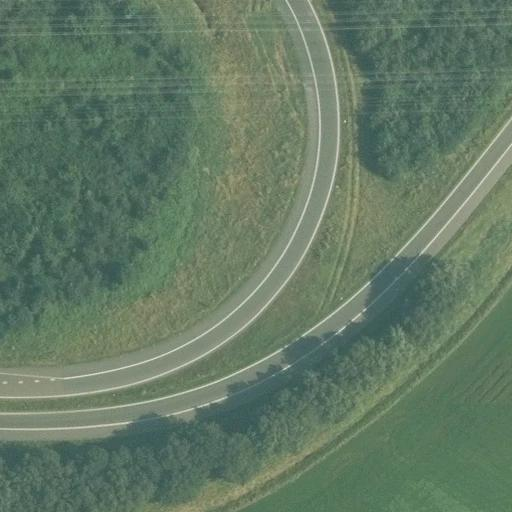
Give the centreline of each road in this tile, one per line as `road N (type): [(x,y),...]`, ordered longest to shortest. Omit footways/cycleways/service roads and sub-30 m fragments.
road 1 (motorway): [(0,420),(134,412),(195,401),(262,374),(385,281),(511,137)]
road 2 (motorway): [(301,0),(324,53),(330,163),(295,260),(229,331),(172,363),(63,389),(0,389)]
